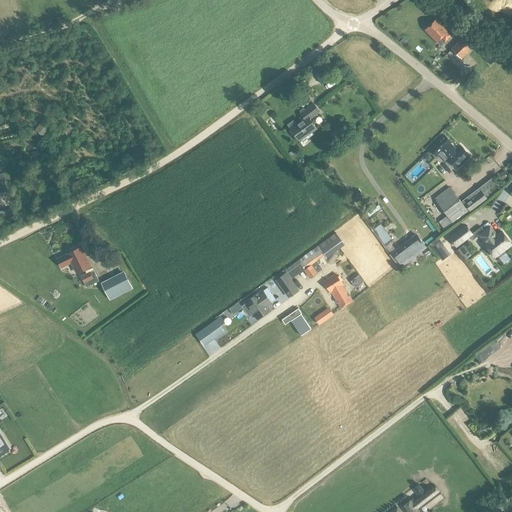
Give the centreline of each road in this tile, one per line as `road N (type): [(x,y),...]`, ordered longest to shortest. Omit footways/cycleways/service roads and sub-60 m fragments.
road 1 (track): [(0,245),(179,151),(349,29)]
road 2 (track): [(271,511),(128,416),(0,487)]
road 3 (unclassified): [(511,148),(362,20)]
road 4 (unknown): [(433,79),(362,148),(363,168),(382,196)]
